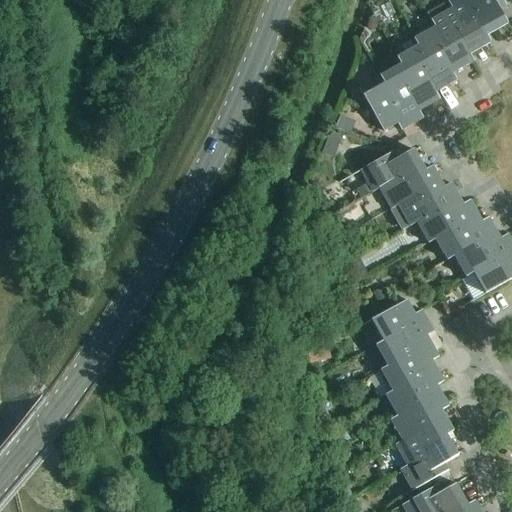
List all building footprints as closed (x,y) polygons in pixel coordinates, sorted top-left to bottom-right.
[(445,0),(448,4),(452,10),(464,32),(478,24),(486,38),(487,38),(508,26),(500,12),(499,13),(495,5),(481,13),(473,0),(445,0)] [(502,0),(473,0),(481,13),(495,5),(499,13),(500,12),(507,8),(502,0)] [(427,15),(435,29),(447,51),(461,43),(469,57),(470,57),(491,45),(487,38),(486,38),(478,24),(464,32),(452,10),(448,4),(427,15)] [(413,41),(417,48),(418,48),(431,70),(444,62),(453,76),(474,64),(470,57),(469,57),(461,43),(447,51),(435,29),(413,41)] [(397,60),(401,67),(401,66),(414,88),(428,81),(436,95),(436,94),(457,83),(453,76),(444,62),(431,70),(418,48),(417,48),(397,60)] [(401,67),(380,79),(384,86),(384,85),(396,107),(410,99),(419,113),(440,101),(436,94),(436,95),(428,81),(414,88),(401,66),(401,67)] [(384,86),(380,79),(359,90),(383,133),(419,113),(410,99),(396,107),(384,85),(384,86)] [(328,140),(322,155),(334,160),(340,145),(328,140)] [(379,191),(391,212),(398,208),(419,195),(412,181),(426,173),(425,173),(413,152),(399,160),(400,160),(393,164),(401,178),(379,190),(379,191)] [(372,195),(379,191),(379,190),(401,178),(393,164),(400,160),(399,160),(396,153),(360,173),(372,195)] [(403,233),(417,225),(438,212),(430,198),(444,190),(432,169),(425,173),(426,173),(412,181),(419,195),(398,208),(391,212),(403,233)] [(428,246),(435,242),(435,241),(457,229),(449,215),(463,207),(451,186),(444,190),(430,198),(438,212),(417,225),(428,246)] [(447,263),(454,259),(454,258),(476,246),(468,232),(482,224),(470,203),(463,207),(449,215),(457,229),(435,241),(435,242),(447,263)] [(466,280),(473,276),(473,275),(495,263),(487,249),(501,241),(489,220),(482,224),(468,232),(476,246),(454,258),(454,259),(466,280)] [(473,275),(473,276),(485,297),(511,281),(511,261),(501,241),(487,249),(495,263),(473,275)] [(366,272),(358,276),(362,282),(369,278),(366,272)] [(385,298),(380,290),(372,295),(377,302),(385,298)] [(371,323),(383,344),(405,332),(413,346),(427,338),(407,302),(371,323)] [(369,352),(381,372),(388,369),(410,357),(417,371),(431,363),(432,363),(439,359),(427,338),(413,346),(405,332),(383,344),(369,352)] [(305,343),(310,365),(330,360),(326,339),(305,343)] [(381,372),(392,393),(393,394),(414,381),(422,395),(436,387),(437,388),(444,384),(432,363),(431,363),(417,371),(410,357),(388,369),(381,372)] [(385,397),(397,418),(398,419),(419,407),(427,420),(441,412),(441,413),(448,409),(437,388),(436,387),(422,395),(414,381),(393,394),(392,393),(385,397)] [(390,422),(402,443),(403,444),(424,432),(432,445),(446,437),(446,438),(453,434),(441,413),(441,412),(427,420),(419,407),(398,419),(397,418),(390,422)] [(335,444),(342,446),(350,441),(346,434),(338,432),(331,437),(335,444)] [(395,447),(407,468),(429,456),(437,470),(444,466),(458,459),(446,438),(446,437),(432,445),(424,432),(403,444),(402,443),(395,447)] [(407,468),(400,472),(412,494),(448,473),(444,466),(437,470),(429,456),(407,468)] [(347,500),(339,482),(329,487),(338,505),(347,500)] [(458,511),(467,507),(455,486),(441,494),(442,495),(435,499),(441,511),(458,511)] [(404,511),(441,511),(435,499),(442,495),(441,494),(438,487),(402,507),(404,511)] [(479,511),(474,503),(467,507),(458,511),(479,511)]
